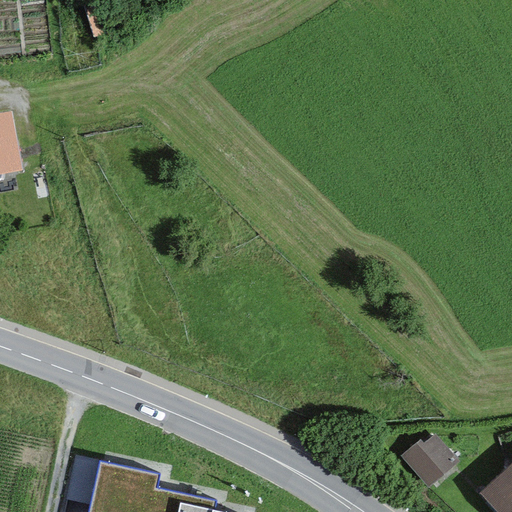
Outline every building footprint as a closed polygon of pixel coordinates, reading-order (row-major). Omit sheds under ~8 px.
[(0,121),(0,168),(14,166),(4,120),(0,121)] [(435,437),(423,448),(419,443),(406,454),(430,483),(456,461),(435,437)] [(90,511),(101,458),(81,453),(68,511),(90,511)] [(169,474),(110,460),(98,511),(256,511),(258,508),(165,488),(169,474)] [(511,511),(511,476),(494,493),(511,511)]
